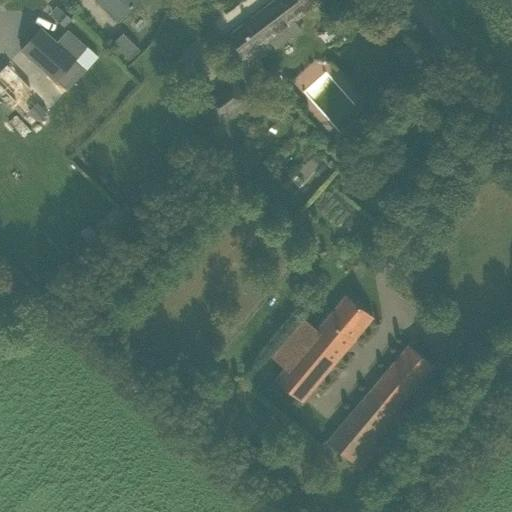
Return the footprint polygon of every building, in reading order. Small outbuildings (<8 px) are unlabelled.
[(99,0),(118,19),(136,0),(99,0)] [(321,0),(272,0),(223,37),(241,60),(268,40),(275,50),(302,30),(294,20),(321,0)] [(87,47),(68,29),(56,43),(40,28),(21,49),(67,90),(85,69),(75,60),(87,47)] [(130,60),(141,50),(123,32),(112,43),(130,60)] [(0,73),(0,87),(24,111),(25,110),(36,122),(46,111),(32,98),(36,94),(8,66),(0,73)] [(253,103),(235,78),(200,103),(218,129),(253,103)] [(276,382),(303,403),(373,316),(346,295),(276,382)] [(409,345),(327,445),(361,472),(405,418),(403,416),(408,410),(402,405),(434,366),(409,345)] [(272,436),(215,390),(196,414),(253,460),(272,436)]
